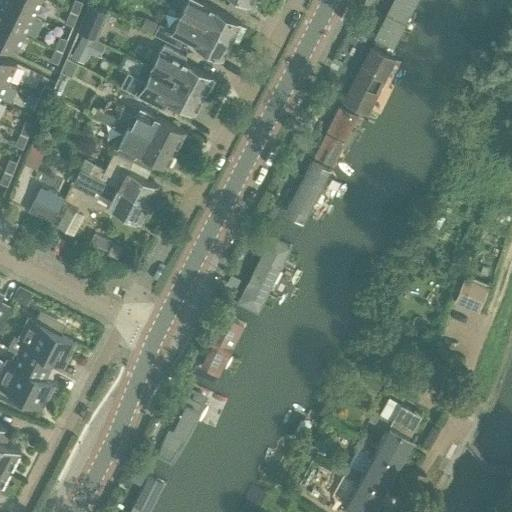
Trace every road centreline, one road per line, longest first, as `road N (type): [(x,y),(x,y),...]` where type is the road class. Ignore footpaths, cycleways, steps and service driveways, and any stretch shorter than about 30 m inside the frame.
road 1 (residential): [(158,335),(330,0)]
road 2 (residential): [(127,318),(295,0)]
road 3 (residential): [(23,511),(127,318)]
road 4 (residential): [(76,511),(158,335)]
road 5 (track): [(458,420),(511,270)]
road 6 (residential): [(127,318),(0,253)]
